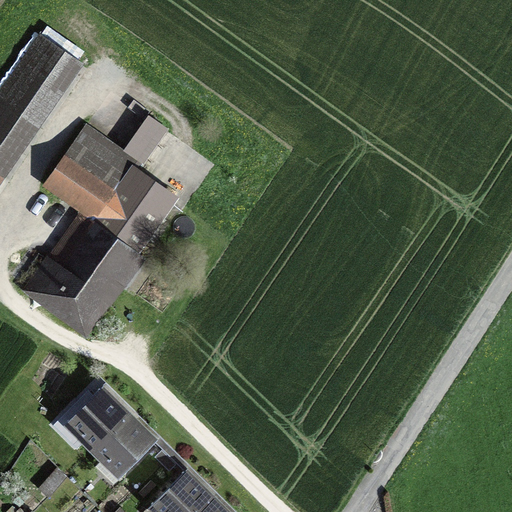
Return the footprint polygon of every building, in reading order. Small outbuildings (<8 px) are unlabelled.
[(0,168),(76,59),(39,33),(0,90),(0,168)] [(156,220),(171,199),(131,171),(137,162),(86,125),(46,182),(97,219),(74,253),(60,243),(28,287),(79,324),(154,219),(156,220)] [(95,446),(126,415),(99,388),(68,420),(70,421),(95,446)] [(152,440),(126,415),(95,446),(122,474),(154,442),(152,440)] [(161,511),(196,511),(210,498),(183,470),(151,503),(154,504),(161,511)] [(224,511),(210,498),(196,511),(224,511)]
